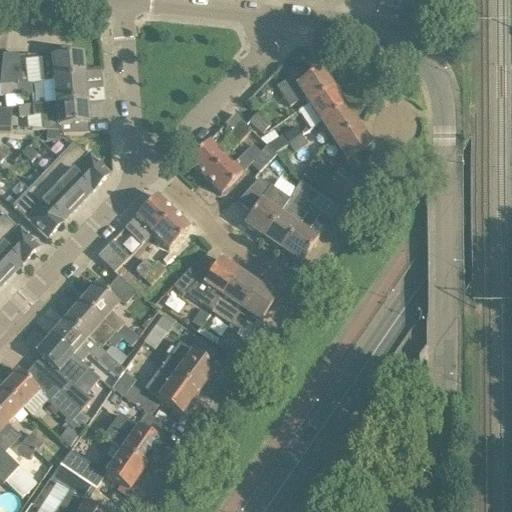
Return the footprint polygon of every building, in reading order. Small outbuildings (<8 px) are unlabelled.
[(17,57),(3,57),(0,81),(0,86),(15,85),(29,84),(29,75),(19,76),(17,57)] [(81,57),(51,60),(37,61),(39,83),(54,82),(83,80),(81,57)] [(303,100),(307,106),(332,90),(320,71),(303,82),(296,71),(287,76),(290,80),(276,89),(288,109),(303,100)] [(54,82),(56,105),(85,103),(83,80),(54,82)] [(29,84),(15,85),(16,96),(31,95),(29,84)] [(332,90),(307,106),(320,125),(345,109),(332,90)] [(26,119),(27,132),(60,134),(63,137),(89,136),(85,103),(56,105),(18,109),(19,120),(26,119)] [(0,109),(0,129),(11,129),(11,110),(0,109)] [(345,109),(320,125),(333,144),(357,128),(345,109)] [(256,115),(256,116),(249,124),(262,135),(270,127),(256,115)] [(250,133),(234,117),(233,117),(224,127),(231,134),(228,137),(238,146),(250,133)] [(357,128),(333,144),(353,175),(361,170),(354,158),(370,147),(357,128)] [(265,147),(266,148),(275,156),(288,147),(300,138),(295,129),(265,147)] [(59,143),(59,134),(46,133),(46,143),(59,143)] [(300,138),(288,147),(293,156),(306,147),(300,138)] [(187,166),(204,182),(224,160),(208,144),(187,166)] [(108,178),(74,145),(58,161),(92,194),(108,178)] [(249,167),(258,176),(276,157),(275,156),(266,148),(259,155),(252,148),(232,168),(224,160),(204,182),(220,198),(241,177),(249,167)] [(37,158),(28,149),(21,156),(30,165),(37,158)] [(92,194),(58,161),(43,177),(77,210),(92,194)] [(338,170),(323,193),(342,205),(357,183),(338,170)] [(77,210),(43,177),(28,193),(62,226),(77,210)] [(243,227),(263,241),(289,202),(278,194),(258,181),(236,204),(251,215),(243,227)] [(281,253),(306,217),(295,209),(308,190),(300,185),(289,202),(263,241),(281,253)] [(62,226),(28,193),(12,209),(46,242),(62,226)] [(281,253),(300,266),(317,242),(306,235),(320,215),(330,223),(338,211),(319,197),(306,217),(281,253)] [(143,245),(152,236),(151,235),(171,214),(155,199),(126,229),(143,245)] [(151,235),(152,236),(168,252),(188,231),(171,214),(151,235)] [(38,251),(3,218),(0,221),(0,246),(22,268),(38,251)] [(111,244),(96,260),(112,275),(127,260),(111,244)] [(22,268),(0,246),(0,276),(7,283),(22,268)] [(211,314),(221,300),(238,275),(219,262),(206,281),(201,278),(192,269),(173,288),(182,298),(184,295),(211,314)] [(150,287),(165,273),(156,264),(150,269),(145,264),(135,273),(150,287)] [(238,275),(221,300),(211,314),(230,327),(256,287),(238,275)] [(118,280),(108,291),(125,306),(136,295),(118,280)] [(118,307),(104,295),(95,287),(79,305),(114,335),(114,334),(130,349),(137,341),(123,328),(110,316),(118,307)] [(230,327),(216,348),(234,361),(245,344),(235,337),(248,318),(259,325),(276,301),(256,287),(230,327)] [(114,335),(79,305),(65,322),(99,352),(114,335)] [(199,313),(191,325),(199,330),(207,319),(199,313)] [(167,337),(175,326),(163,317),(155,329),(167,337)] [(88,356),(117,382),(124,374),(65,322),(50,339),(80,365),(88,356)] [(60,395),(80,414),(90,404),(73,388),(87,371),(81,366),(80,365),(50,339),(34,356),(66,383),(68,386),(60,395)] [(162,369),(165,371),(197,396),(217,369),(209,363),(206,367),(179,346),(162,369)] [(105,357),(118,368),(124,361),(111,350),(105,357)] [(197,396),(165,371),(162,369),(144,393),(172,413),(169,417),(177,423),(197,396)] [(22,411),(38,394),(17,374),(1,391),(22,411)] [(111,391),(122,399),(145,415),(150,418),(157,408),(119,380),(117,382),(111,391)] [(22,411),(1,391),(0,391),(0,419),(7,427),(22,411)] [(72,423),(80,414),(60,395),(51,405),(49,407),(70,426),(72,423)] [(80,414),(72,423),(80,430),(88,421),(80,414)] [(150,418),(145,415),(135,429),(118,417),(102,441),(121,454),(144,470),(164,442),(156,436),(162,427),(150,418)] [(0,451),(4,456),(19,440),(6,427),(7,427),(0,419),(0,451)] [(67,430),(59,441),(70,449),(78,438),(67,430)] [(24,443),(34,453),(40,447),(30,437),(24,443)] [(34,453),(24,443),(16,451),(26,461),(34,453)] [(0,484),(2,487),(7,481),(18,470),(9,461),(4,456),(0,451),(0,484)] [(70,453),(59,469),(95,492),(104,477),(70,453)] [(127,495),(144,470),(121,454),(106,475),(122,486),(119,489),(127,495)] [(59,469),(49,484),(73,500),(65,511),(92,511),(85,507),(95,492),(59,469)] [(26,498),(36,486),(18,470),(7,481),(26,498)]
